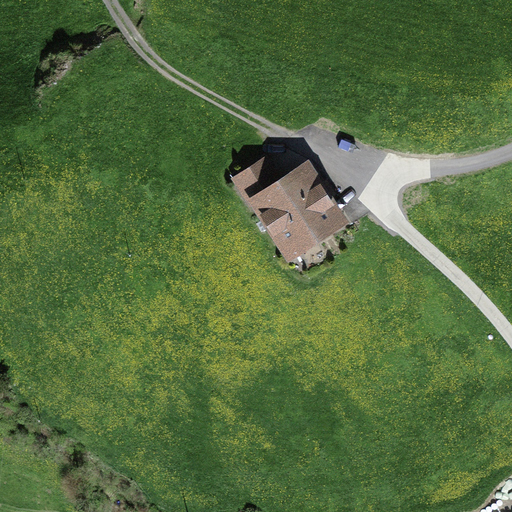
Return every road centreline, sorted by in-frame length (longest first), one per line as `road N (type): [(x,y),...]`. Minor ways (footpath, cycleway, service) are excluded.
road 1 (track): [(511,151),(450,169),(371,174),(216,101),(138,45),(106,0)]
road 2 (track): [(371,174),(511,342)]
